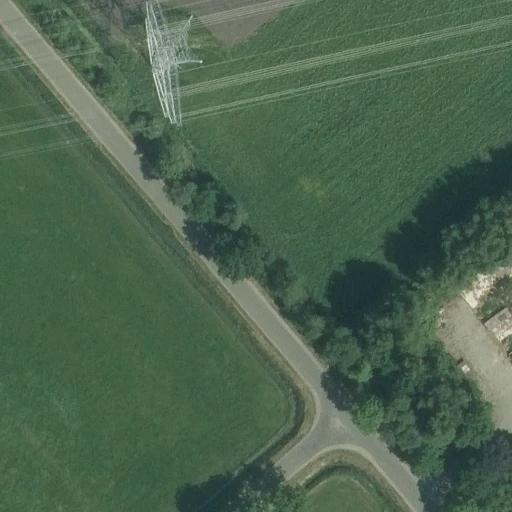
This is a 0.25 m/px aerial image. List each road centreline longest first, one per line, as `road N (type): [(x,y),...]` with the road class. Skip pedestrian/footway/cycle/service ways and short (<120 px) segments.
road 1 (tertiary): [(345,411),(0,9)]
road 2 (tertiary): [(226,511),(345,411)]
road 3 (tertiary): [(427,511),(345,411)]
